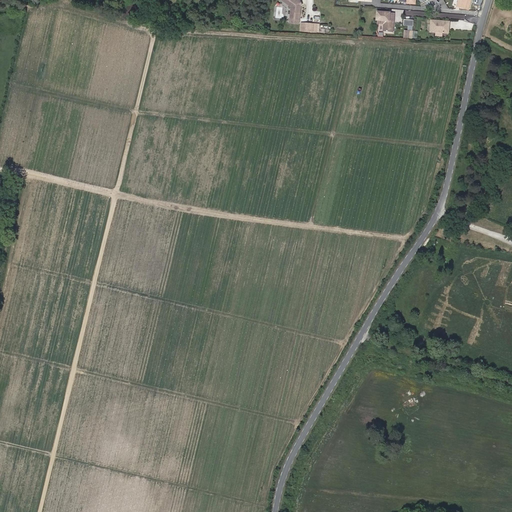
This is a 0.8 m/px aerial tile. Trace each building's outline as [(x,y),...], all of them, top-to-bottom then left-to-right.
[(291,16),(300,17),(301,4),(298,1),(299,1),(297,0),(282,0),(292,7),(291,16)] [(470,0),(458,0),(456,7),(468,11),(470,0)] [(394,14),(377,13),(377,23),(383,23),(383,31),(392,32),(394,14)] [(450,21),(431,20),(430,32),(448,33),(448,26),(450,26),(450,21)] [(401,404),(407,413),(418,406),(413,397),(401,404)]
